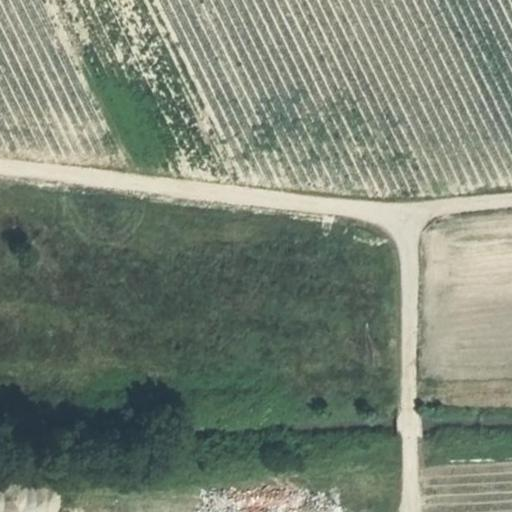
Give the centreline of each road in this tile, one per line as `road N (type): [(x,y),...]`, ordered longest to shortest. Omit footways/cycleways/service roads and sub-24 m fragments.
road 1 (track): [(511,204),(403,213),(0,167)]
road 2 (track): [(414,511),(403,213)]
